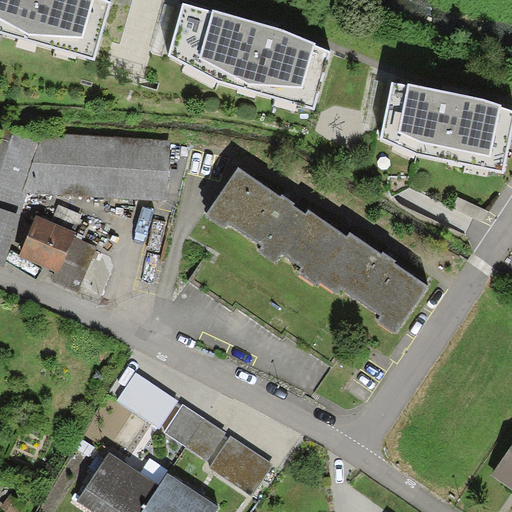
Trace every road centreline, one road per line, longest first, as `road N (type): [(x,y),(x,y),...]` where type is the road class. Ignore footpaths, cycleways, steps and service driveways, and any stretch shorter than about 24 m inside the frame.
road 1 (residential): [(361,449),(150,341),(0,277)]
road 2 (residential): [(361,449),(511,220)]
